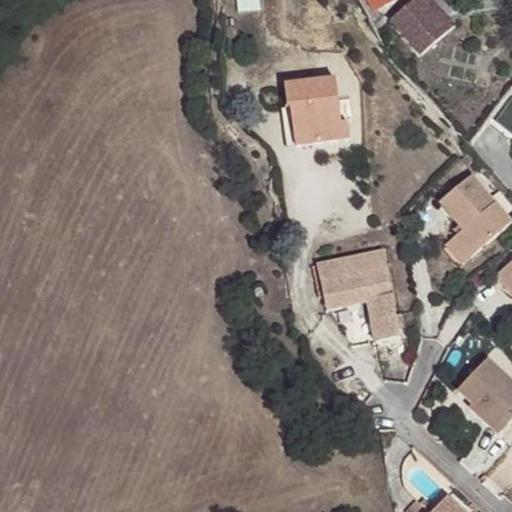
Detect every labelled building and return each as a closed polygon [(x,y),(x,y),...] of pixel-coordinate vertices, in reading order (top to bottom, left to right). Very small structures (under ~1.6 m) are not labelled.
[(355,0),(367,20),(376,15),(372,8),(386,0),(355,0)] [(415,0),(389,23),(391,25),(421,58),(455,27),(445,17),(429,0),(415,0)] [(290,113),(296,151),(349,143),(347,126),(340,127),(339,121),(351,119),(348,100),(336,102),(333,83),(282,92),(285,114),(290,113)] [(286,153),(296,151),(290,113),(285,114),(280,115),(286,153)] [(456,241),(472,260),(511,228),(511,221),(475,176),(441,205),(464,233),(456,241)] [(465,266),(472,260),(456,241),(448,247),(465,266)] [(402,343),(404,343),(397,316),(383,257),(317,271),(322,288),(318,290),(318,296),(308,298),(316,318),(368,308),(378,348),(402,343)] [(511,265),(499,275),(511,291),(511,265)] [(497,414),(510,427),(511,424),(511,380),(490,360),(461,390),(476,405),(491,419),(497,414)] [(502,436),(510,427),(497,414),(491,419),(476,405),(473,411),(502,436)] [(462,511),(448,498),(434,511),(462,511)]
